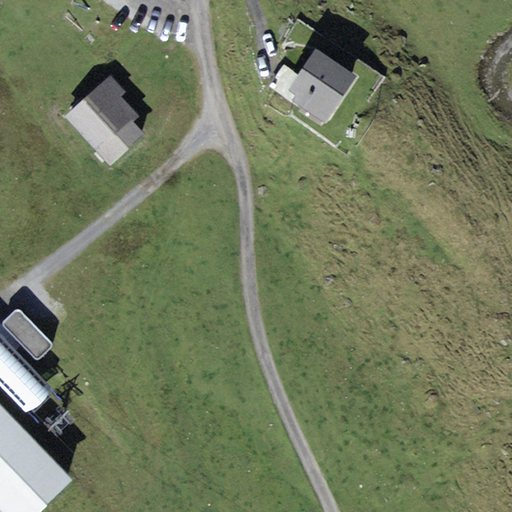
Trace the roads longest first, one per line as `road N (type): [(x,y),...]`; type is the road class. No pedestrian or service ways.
road 1 (track): [(331,511),(259,340),(242,174),(211,82),(197,0)]
road 2 (track): [(223,118),(0,302)]
